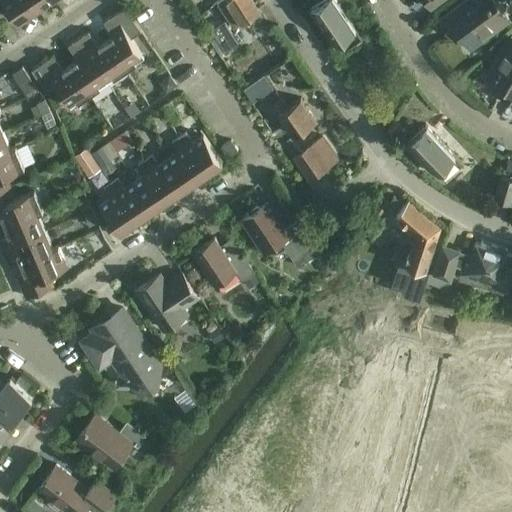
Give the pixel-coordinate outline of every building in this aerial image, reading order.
[(4,0),(19,20),(36,9),(30,0),(4,0)] [(30,0),(36,9),(49,0),(30,0)] [(220,0),(218,2),(219,3),(235,27),(242,22),(243,24),(261,12),(253,0),(220,0)] [(335,43),(357,28),(337,0),(323,0),(311,8),(335,43)] [(465,0),(439,19),(449,32),(455,27),(471,48),(510,20),(503,10),(493,5),(494,0),(465,0)] [(114,34),(106,40),(126,69),(145,56),(132,37),(143,30),(126,5),(104,20),(114,34)] [(234,32),(226,20),(212,29),(227,51),(243,40),(237,30),(234,32)] [(78,38),(108,81),(126,69),(106,40),(100,44),(90,30),(78,38)] [(511,101),(511,36),(511,35),(486,77),(509,90),(505,98),(511,101)] [(70,64),(90,93),(108,81),(78,38),(68,44),(78,58),(70,64)] [(32,69),(49,93),(59,86),(72,105),(90,93),(70,64),(64,68),(54,54),(32,69)] [(29,96),(35,92),(40,89),(23,64),(12,72),(29,96)] [(171,72),(159,80),(167,92),(179,84),(171,72)] [(282,95),(273,102),(295,135),(317,120),(301,97),(289,105),(282,95)] [(37,101),(43,113),(51,109),(46,97),(37,101)] [(48,125),(57,121),(51,109),(43,113),(48,125)] [(446,182),(447,181),(464,164),(427,124),(408,143),(446,182)] [(3,130),(0,131),(0,153),(10,149),(10,148),(3,130)] [(186,130),(179,135),(205,174),(206,174),(223,162),(204,134),(193,141),(186,130)] [(179,150),(170,156),(189,185),(205,174),(179,135),(172,140),(179,150)] [(313,142),(294,155),(310,178),(329,165),(339,158),(323,135),(313,142)] [(222,146),(229,157),(239,149),(232,138),(222,146)] [(0,189),(11,185),(6,174),(25,166),(16,145),(10,148),(10,149),(0,153),(0,189)] [(94,151),(91,152),(95,158),(98,163),(101,166),(101,167),(111,160),(101,145),(94,151)] [(88,147),(75,155),(82,166),(86,171),(98,163),(95,158),(91,152),(88,147)] [(145,158),(171,197),(189,185),(170,156),(159,164),(152,153),(145,158)] [(145,173),(134,180),(155,208),(171,197),(145,158),(138,163),(145,173)] [(511,176),(502,174),(496,195),(495,197),(511,202),(511,201),(511,176)] [(111,181),(137,220),(155,208),(134,180),(125,187),(118,176),(111,181)] [(111,196),(101,203),(120,231),(137,220),(111,181),(104,185),(111,196)] [(0,215),(1,215),(5,225),(37,211),(38,212),(44,209),(35,189),(16,197),(11,185),(0,189),(0,215)] [(80,201),(85,213),(93,209),(88,197),(80,201)] [(379,198),(366,214),(377,222),(389,206),(379,198)] [(408,237),(410,238),(412,239),(404,263),(411,265),(426,270),(441,226),(410,198),(395,215),(408,226),(406,227),(406,231),(408,237)] [(283,244),(298,266),(319,252),(298,220),(286,228),(268,201),(242,218),(265,251),(277,243),(283,244)] [(90,225),(99,221),(93,209),(85,213),(90,225)] [(1,238),(5,247),(45,230),(38,212),(37,211),(5,225),(9,235),(1,238)] [(45,230),(5,247),(9,256),(17,252),(21,262),(53,248),(53,247),(45,230)] [(215,237),(195,250),(217,283),(236,271),(237,270),(244,279),(256,271),(238,244),(226,251),(221,244),(215,237)] [(444,244),(434,273),(435,273),(432,282),(448,288),(451,279),(452,279),(457,264),(463,266),(459,276),(504,291),(510,273),(506,272),(511,253),(511,252),(508,251),(509,248),(482,239),(481,242),(476,240),(471,256),(462,253),(463,250),(444,244)] [(18,275),(27,296),(53,285),(48,273),(68,265),(59,245),(53,247),(53,248),(21,262),(25,272),(18,275)] [(411,265),(402,293),(407,294),(420,299),(426,280),(427,278),(429,271),(426,270),(411,265)] [(256,271),(244,279),(249,286),(261,278),(256,271)] [(137,288),(164,328),(187,313),(183,306),(198,295),(183,272),(167,283),(160,273),(137,288)] [(95,331),(82,340),(100,366),(116,355),(123,365),(119,381),(144,387),(145,382),(153,384),(157,381),(157,377),(158,377),(161,363),(123,307),(93,328),(95,331)] [(218,326),(209,332),(216,342),(224,336),(218,326)] [(348,368),(337,411),(362,417),(373,375),(367,373),(370,361),(347,356),(344,367),(348,368)] [(0,428),(0,429),(7,420),(7,419),(11,422),(10,423),(11,424),(19,413),(32,396),(33,397),(34,396),(30,392),(36,384),(21,373),(15,381),(10,377),(9,378),(10,379),(0,391),(0,428)] [(442,382),(436,409),(478,420),(485,393),(442,382)] [(436,409),(429,436),(472,446),(478,420),(436,409)] [(132,442),(138,446),(147,435),(133,425),(129,421),(127,420),(119,430),(95,412),(76,438),(113,467),(132,442)] [(500,413),(497,424),(505,426),(508,415),(500,413)] [(134,414),(129,421),(133,425),(139,417),(134,414)] [(497,424),(494,436),(502,438),(505,426),(497,424)] [(297,442),(283,461),(318,488),(333,468),(314,453),(321,442),(302,428),(294,439),(297,442)] [(424,456),(419,476),(454,484),(459,465),(424,456)] [(39,487),(52,497),(49,501),(62,510),(64,507),(71,511),(83,511),(89,505),(97,511),(103,511),(119,493),(97,477),(89,488),(56,463),(39,487)] [(485,472),(482,483),(490,485),(493,474),(485,472)] [(419,476),(414,495),(450,504),(454,484),(419,476)] [(501,476),(498,487),(506,489),(509,478),(501,476)] [(262,495),(249,511),(281,511),(283,511),(278,507),(285,497),(266,483),(259,493),(262,495)] [(414,495),(409,511),(447,511),(450,504),(414,495)] [(33,498),(26,506),(33,511),(41,511),(45,507),(33,498)] [(479,499),(476,510),(482,511),(483,511),(486,500),(479,499)] [(494,502),(491,511),(499,511),(502,504),(494,502)]
